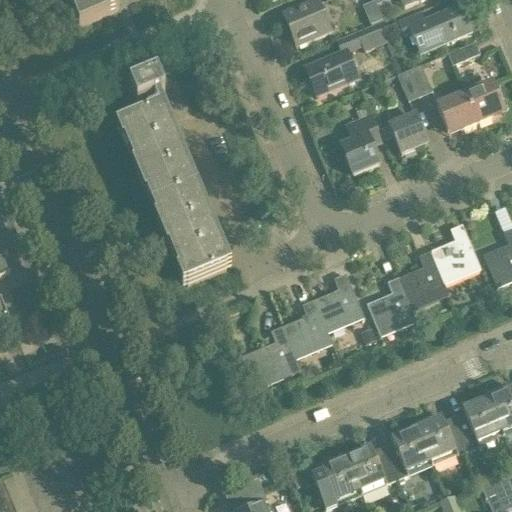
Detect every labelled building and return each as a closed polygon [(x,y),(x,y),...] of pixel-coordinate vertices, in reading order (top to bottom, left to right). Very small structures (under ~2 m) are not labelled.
[(112,0),(66,0),(79,30),(118,14),(112,0)] [(316,5),(282,19),(287,33),(295,51),(329,37),(316,5)] [(422,14),(397,25),(403,40),(410,38),(419,59),(471,38),(459,10),(427,24),(422,14)] [(383,25),(340,43),(346,57),(389,39),(383,25)] [(474,47),(447,58),(452,70),(479,59),(474,47)] [(344,55),(304,72),(316,100),(356,83),(344,55)] [(420,70),(396,80),(408,107),(431,97),(420,70)] [(158,112),(119,128),(187,289),(226,273),(165,128),(174,124),(164,99),(165,99),(157,80),(129,92),(137,110),(154,103),(158,112)] [(474,86),(461,92),(464,99),(476,128),(492,122),(490,117),(502,112),(492,88),(479,93),(478,89),(474,86)] [(464,99),(436,110),(447,136),(458,131),(460,135),(476,128),(464,99)] [(352,146),(340,150),(352,180),(378,169),(371,152),(382,147),(370,118),(345,129),(352,146)] [(414,120),(388,130),(400,160),(426,149),(414,120)] [(454,247),(429,257),(443,290),(480,275),(461,230),(450,235),(454,247)] [(508,250),(483,261),(496,294),(511,287),(511,235),(503,239),(508,250)] [(0,341),(15,335),(1,302),(0,302),(0,282),(10,278),(10,277),(8,277),(0,257),(0,341)] [(423,273),(398,283),(412,316),(448,301),(443,290),(429,257),(418,262),(423,273)] [(338,295),(313,306),(327,339),(364,324),(345,280),(333,285),(338,295)] [(391,299),(366,310),(380,343),(417,327),(412,316),(398,283),(387,288),(391,299)] [(306,322),(281,332),(287,347),(295,366),(332,350),(327,339),(313,306),(301,311),(306,322)] [(275,348),(241,362),(249,381),(257,377),(263,392),(287,382),(300,376),(299,374),(295,366),(287,347),(281,332),(270,337),(275,348)] [(377,344),(372,333),(360,338),(364,349),(377,344)] [(310,369),(299,374),(300,376),(303,384),(314,379),(312,375),(310,369)] [(511,392),(487,402),(503,441),(511,437),(511,392)] [(466,424),(456,428),(467,456),(503,441),(487,402),(462,413),(466,424)] [(441,421),(416,432),(432,471),(467,456),(456,428),(446,433),(441,421)] [(396,454),(385,458),(397,485),(432,471),(416,432),(391,442),(396,454)] [(370,451),(345,461),(361,500),(397,485),(385,458),(375,462),(370,451)] [(322,477),(311,481),(323,511),(333,511),(361,500),(345,461),(320,472),(322,477)] [(505,479),(485,487),(491,501),(511,493),(505,479)] [(0,511),(13,511),(2,484),(0,484),(0,511)] [(237,511),(269,511),(258,484),(231,495),(237,511)] [(458,511),(454,500),(440,506),(442,511),(458,511)]
